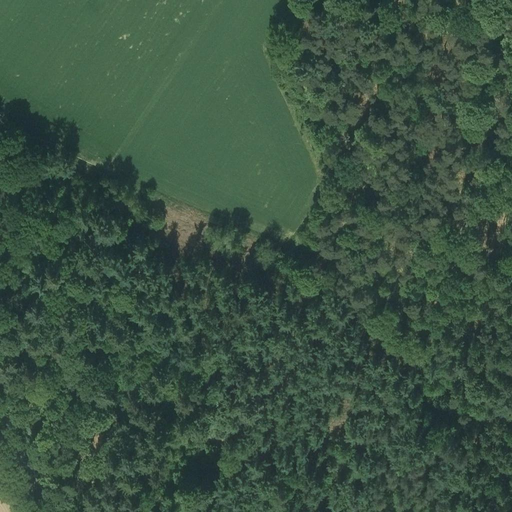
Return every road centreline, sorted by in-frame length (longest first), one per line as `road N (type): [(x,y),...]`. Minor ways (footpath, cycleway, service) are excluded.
road 1 (track): [(0,132),(19,193),(91,241),(120,298),(201,345),(227,375),(288,511)]
road 2 (track): [(490,392),(409,342),(511,171)]
